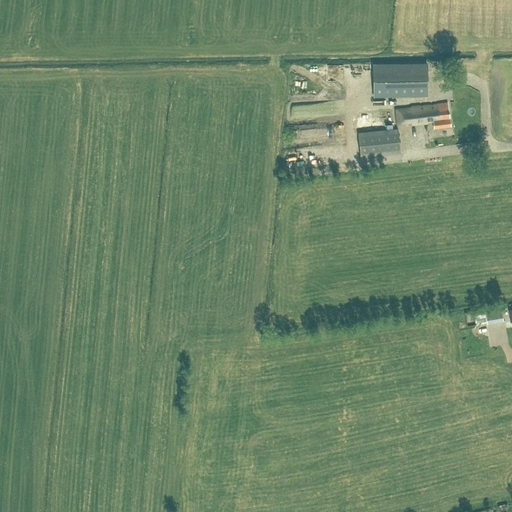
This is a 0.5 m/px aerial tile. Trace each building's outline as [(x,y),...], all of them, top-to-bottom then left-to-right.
[(427,64),(373,65),(374,97),(427,96),(427,64)] [(351,74),(351,86),(364,86),(364,73),(351,74)] [(448,116),(447,101),(436,102),(436,103),(410,105),(410,107),(395,108),(396,125),(412,123),(412,124),(427,122),(427,120),(432,120),(433,126),(450,124),(449,116),(448,116)] [(382,130),(381,119),(357,121),(358,132),(357,132),(360,156),(389,153),(390,159),(399,158),(399,152),(397,128),(382,130)] [(425,141),(425,151),(438,150),(438,141),(425,141)] [(405,150),(405,159),(420,160),(420,150),(405,150)] [(490,322),(504,319),(501,308),(488,310),(490,322)]
